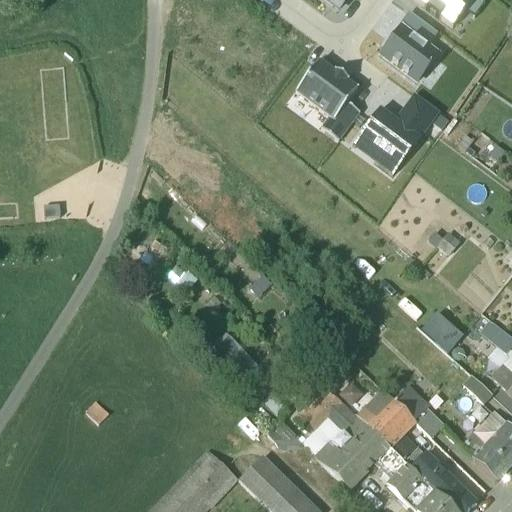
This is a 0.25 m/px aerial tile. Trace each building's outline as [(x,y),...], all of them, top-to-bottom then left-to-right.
[(321,0),(337,12),(346,0),(321,0)] [(473,0),(411,0),(451,30),(465,12),(473,0)] [(484,6),(476,0),(473,0),(465,12),(475,19),(484,6)] [(416,43),(426,50),(436,36),(426,28),(416,43)] [(380,58),(417,84),(436,57),(426,50),(416,43),(400,31),(380,58)] [(294,96),(328,121),(333,124),(346,106),(356,92),(346,84),(347,83),(334,73),(333,75),(318,64),(294,96)] [(397,118),(423,137),(438,116),(412,98),(397,118)] [(320,131),(337,144),(358,116),(346,106),(333,124),(328,121),(320,131)] [(393,179),(423,137),(397,118),(394,124),(378,113),(352,149),(393,179)] [(445,234),(434,246),(445,256),(456,243),(445,234)] [(511,269),(511,253),(509,251),(501,262),(511,270),(511,269)] [(434,313),(418,331),(446,355),(462,337),(434,313)] [(495,330),(490,325),(485,331),(490,335),(495,330)] [(511,346),(511,344),(495,330),(490,335),(485,341),(504,356),(511,346)] [(211,345),(238,371),(249,360),(222,334),(211,345)] [(511,380),(499,369),(489,381),(511,402),(511,380)] [(327,379),(321,373),(315,379),(321,385),(327,379)] [(490,398),(470,380),(461,389),(481,408),(490,398)] [(395,383),(383,395),(391,404),(403,392),(395,383)] [(359,400),(348,389),(337,400),(348,411),(359,400)] [(356,422),(326,391),(294,423),(309,437),(326,420),(342,436),(356,422)] [(425,411),(404,391),(403,392),(391,404),(412,424),(425,411)] [(391,404),(383,395),(376,401),(375,402),(384,411),(391,404)] [(371,396),(363,404),(368,408),(375,401),(375,402),(376,401),(371,396)] [(102,397),(84,414),(97,427),(114,410),(102,397)] [(359,400),(348,411),(356,420),(368,408),(363,404),(359,400)] [(368,408),(356,420),(366,429),(384,411),(375,402),(375,401),(368,408)] [(384,411),(366,429),(388,451),(413,425),(412,424),(391,404),(384,411)] [(511,417),(500,406),(494,413),(511,429),(511,417)] [(425,411),(412,424),(413,425),(430,441),(443,428),(425,411)] [(492,416),(472,437),(484,448),(504,427),(492,416)] [(278,419),(265,432),(286,455),(300,442),(278,419)] [(511,465),(511,434),(504,427),(484,448),(470,463),(493,485),(511,465)] [(366,429),(341,455),(362,477),(373,465),(388,451),(366,429)] [(388,451),(373,465),(380,472),(394,457),(388,451)] [(205,453),(149,511),(204,511),(235,480),(205,453)] [(334,462),(324,453),(314,462),(324,472),(334,462)] [(414,454),(403,466),(406,469),(409,472),(423,458),(419,453),(417,456),(414,454)] [(362,477),(341,455),(334,462),(324,472),(346,493),(362,477)] [(468,511),(473,507),(423,458),(409,472),(449,511),(468,511)] [(311,511),(259,461),(237,483),(267,511),(311,511)] [(449,511),(409,472),(406,469),(387,488),(410,511),(449,511)]
